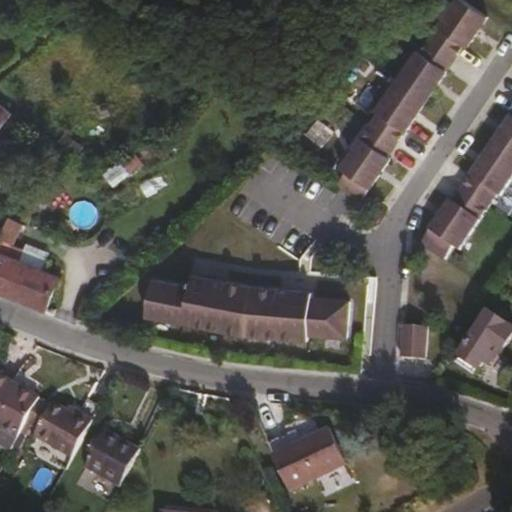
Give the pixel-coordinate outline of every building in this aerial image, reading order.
[(436,80),(464,43),(466,44),(488,13),(468,0),(454,0),(419,49),(417,47),(395,78),(375,106),(377,109),(369,119),(395,139),(436,80)] [(0,123),(12,110),(0,99),(0,123)] [(500,193),(511,175),(511,113),(461,187),(454,198),(451,196),(421,240),(445,256),(454,243),(459,247),(487,205),(497,191),(500,193)] [(357,197),(388,154),(385,152),(395,139),(369,119),(338,163),(344,167),(334,180),(357,197)] [(0,143),(19,140),(18,130),(0,133),(0,143)] [(58,274),(0,250),(0,287),(33,302),(46,307),(58,274)] [(346,334),(350,298),(311,295),(311,288),(253,283),(191,271),(189,283),(151,275),(145,311),(244,331),(308,337),(308,331),(346,334)] [(500,351),(511,332),(511,324),(486,307),(457,350),(457,353),(456,357),(472,369),(475,366),(478,365),(491,346),(500,351)] [(425,356),(427,324),(403,322),(401,355),(425,356)] [(24,418),(36,397),(39,392),(0,370),(0,423),(16,432),(24,418)] [(67,451),(96,397),(80,390),(73,403),(74,404),(71,410),(61,403),(48,396),(45,401),(36,397),(24,418),(33,423),(31,429),(67,451)] [(74,404),(73,403),(65,399),(61,403),(71,410),(74,404)] [(85,463),(107,424),(102,422),(81,460),(85,463)] [(293,486),(348,456),(330,422),(289,442),(284,432),(269,440),(293,486)] [(16,432),(0,423),(0,440),(8,446),(16,432)] [(116,480),(137,442),(107,424),(85,463),(116,480)]
